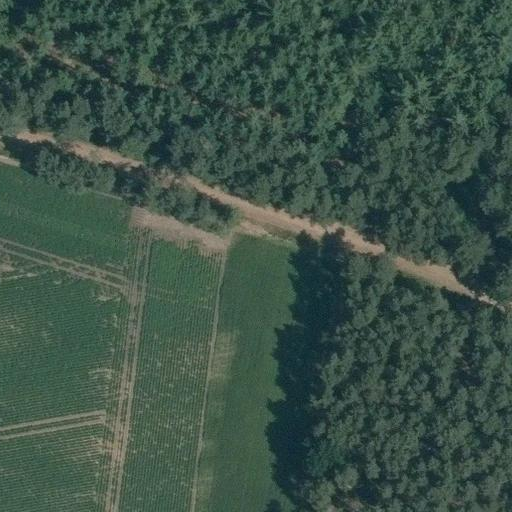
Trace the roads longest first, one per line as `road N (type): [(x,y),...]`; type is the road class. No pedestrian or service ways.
road 1 (track): [(511,280),(478,264),(375,243),(0,134)]
road 2 (track): [(511,89),(478,264)]
